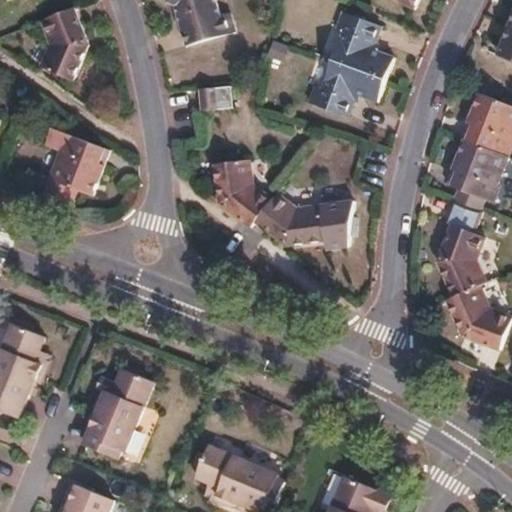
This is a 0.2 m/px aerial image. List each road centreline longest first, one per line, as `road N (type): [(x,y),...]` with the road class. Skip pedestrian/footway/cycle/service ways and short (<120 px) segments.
road 1 (residential): [(473,0),(403,176),(375,375)]
road 2 (tertiary): [(171,324),(364,402)]
road 3 (tertiary): [(375,375),(183,295)]
road 4 (residential): [(121,0),(153,110),(159,202)]
